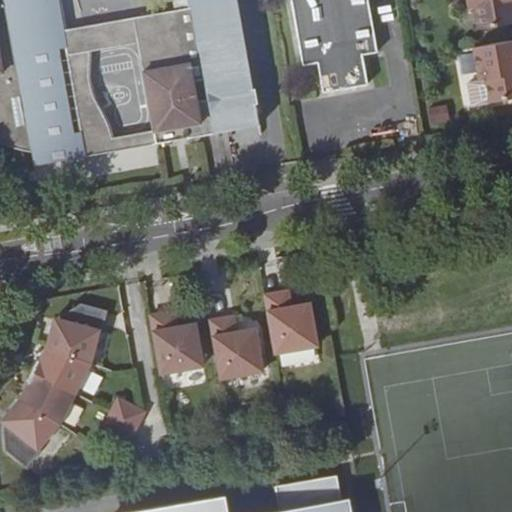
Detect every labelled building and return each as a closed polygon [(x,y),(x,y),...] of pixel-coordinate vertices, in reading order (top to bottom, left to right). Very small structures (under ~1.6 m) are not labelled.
[(239,117),(218,0),(167,0),(169,9),(40,31),(34,0),(0,0),(0,149),(8,153),(11,154),(20,153),(21,165),(56,160),(36,58),(35,49),(70,43),(72,52),(118,45),(133,134),(166,129),(168,142),(202,136),(199,123),(239,117)] [(365,0),(293,0),(306,68),(321,65),(326,93),(364,86),(359,58),(375,53),(365,0)] [(466,0),(467,7),(474,6),(478,30),(511,23),(511,4),(511,0),(466,0)] [(511,41),(474,48),(480,81),(486,80),(490,103),(511,98),(511,41)] [(36,58),(72,52),(70,43),(35,49),(36,58)] [(464,55),(466,81),(476,80),(474,54),(464,55)] [(241,129),(239,117),(199,123),(202,136),(241,129)] [(136,147),(168,142),(166,129),(133,134),(136,147)] [(13,166),(21,165),(20,153),(11,154),(13,166)] [(283,307),(291,305),(288,289),(280,290),(283,307)] [(265,295),(275,352),(318,344),(310,301),(291,305),(283,307),(280,290),(265,295)] [(52,328),(48,346),(92,364),(98,325),(102,327),(105,305),(78,301),(60,316),(59,320),(57,319),(55,329),(52,328)] [(169,329),(178,327),(174,311),(165,313),(169,329)] [(151,317),(161,373),(204,365),(196,323),(178,327),(169,329),(165,313),(151,317)] [(229,332),(238,330),(235,314),(226,316),(229,332)] [(211,320),(221,377),(263,369),(256,327),(238,330),(229,332),(226,316),(211,320)] [(48,346),(34,373),(76,394),(92,364),(48,346)] [(34,373),(21,398),(59,424),(76,394),(34,373)] [(59,424),(21,398),(8,410),(11,413),(3,420),(4,422),(2,424),(0,447),(19,467),(34,453),(32,450),(59,424)] [(116,415),(139,427),(145,413),(142,412),(121,402),(116,415)] [(11,413),(8,410),(0,417),(3,420),(11,413)] [(109,429),(132,440),(139,427),(116,415),(109,429)] [(347,511),(346,499),(337,500),(332,476),(277,486),(282,511),(274,511),(226,511),(223,495),(129,511),(347,511)]
